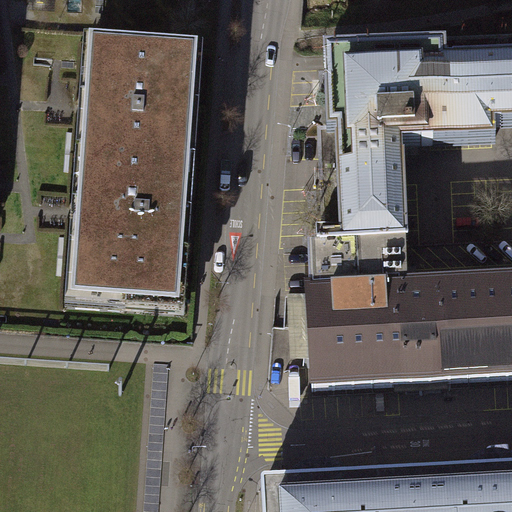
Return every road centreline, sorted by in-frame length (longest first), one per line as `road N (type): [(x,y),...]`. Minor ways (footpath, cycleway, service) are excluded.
road 1 (residential): [(265,0),(223,442)]
road 2 (residential): [(223,442),(511,435)]
